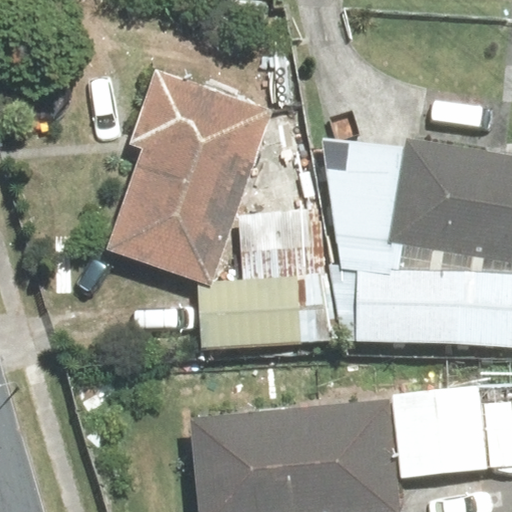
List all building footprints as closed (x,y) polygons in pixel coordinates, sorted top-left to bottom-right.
[(277,118),(157,75),(130,152),(143,156),(108,255),(215,293),(277,118)] [(511,161),(409,146),(392,253),(511,270),(511,161)] [(250,291),(197,294),(200,353),(332,346),(325,214),(246,218),(250,291)] [(511,282),(352,275),(349,344),(511,351),(511,282)] [(401,511),(390,404),(192,425),(200,511),(401,511)]
